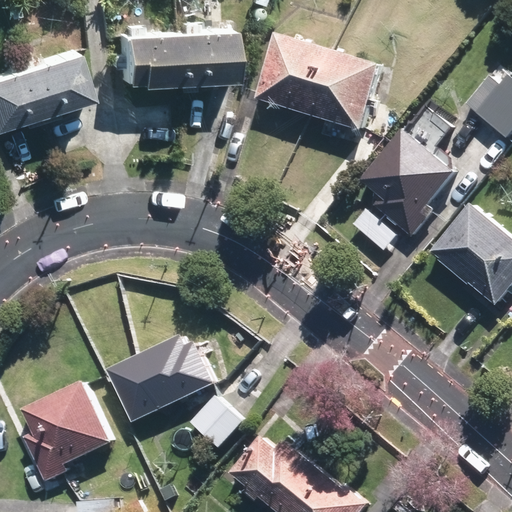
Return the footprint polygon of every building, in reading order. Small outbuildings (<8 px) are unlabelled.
[(309,113),(328,47),(275,30),(255,97),(309,113)] [(186,35),(189,87),(243,84),(240,32),(186,35)] [(148,89),(189,87),(186,35),(130,38),(132,88),(148,87),(148,89)] [(328,47),(309,113),(360,129),(380,63),(328,47)] [(82,54),(33,70),(49,119),(98,103),(82,54)] [(0,80),(0,134),(49,119),(33,70),(0,80)] [(511,72),(480,111),(510,136),(511,133),(511,72)] [(462,168),(409,124),(366,175),(386,194),(379,202),(416,233),(433,214),(427,209),(462,168)] [(511,288),(511,228),(478,199),(436,247),(501,302),(511,288)] [(137,419),(222,380),(202,336),(192,340),(188,331),(111,365),(137,419)] [(89,377),(27,405),(37,428),(28,433),(48,478),(73,467),(71,462),(119,440),(89,377)] [(219,393),(194,420),(220,445),(246,418),(219,393)] [(279,506),(318,459),(290,435),(282,444),(267,431),(234,469),(279,506)] [(318,459),(279,506),(285,511),(363,511),(373,500),(352,483),(350,485),(318,459)] [(120,511),(119,496),(82,498),(82,511),(120,511)]
